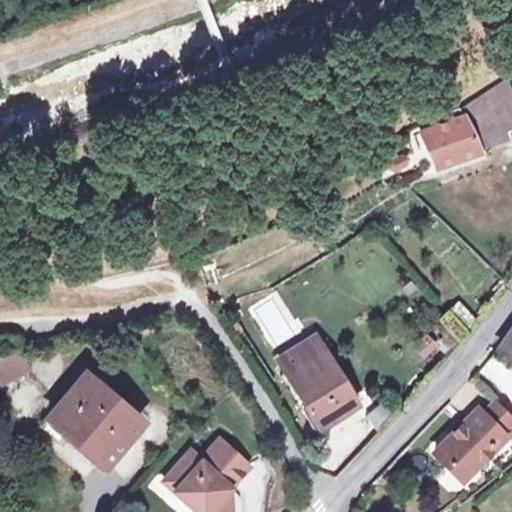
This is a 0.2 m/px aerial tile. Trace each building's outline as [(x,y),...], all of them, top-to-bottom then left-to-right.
[(466,112),(476,139),(506,129),(511,126),(511,86),(507,74),(478,94),(462,102),(466,112)] [(476,139),(466,112),(420,129),(434,166),(480,149),(476,139)] [(510,139),(506,129),(476,139),(480,149),(510,139)] [(461,305),(454,312),(461,320),(469,313),(461,305)] [(468,329),(461,320),(454,312),(450,307),(442,314),(461,337),(468,329)] [(511,323),(497,343),(511,354),(511,323)] [(0,331),(0,356),(14,348),(19,345),(17,339),(14,331),(0,331)] [(277,361),(318,424),(354,401),(314,338),(277,361)] [(14,348),(0,356),(0,380),(25,366),(14,348)] [(142,421),(87,372),(49,415),(105,464),(142,421)] [(493,400),(480,414),(499,430),(511,416),(493,400)] [(502,433),(499,430),(480,414),(474,408),(435,451),(463,476),(502,433)] [(190,452),(164,481),(198,511),(231,511),(231,503),(226,498),(225,492),(249,466),(220,440),(201,461),(190,452)]
